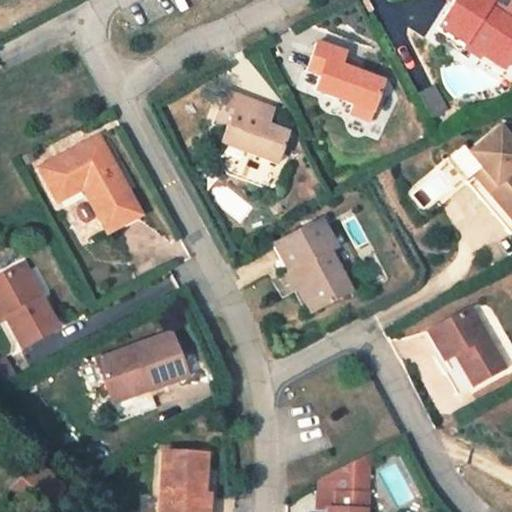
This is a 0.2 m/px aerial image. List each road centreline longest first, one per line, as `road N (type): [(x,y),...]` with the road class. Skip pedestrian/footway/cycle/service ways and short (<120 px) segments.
road 1 (residential): [(259,385),(243,327),(120,88)]
road 2 (residential): [(474,511),(448,483),(380,350),(362,341),(339,344),(259,385)]
road 3 (residential): [(120,88),(283,0)]
road 4 (residential): [(265,511),(259,385)]
